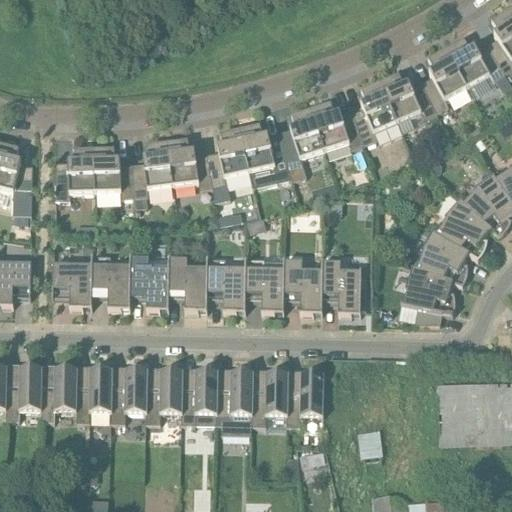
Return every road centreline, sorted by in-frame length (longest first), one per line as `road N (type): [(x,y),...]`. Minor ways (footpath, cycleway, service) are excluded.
road 1 (residential): [(511,272),(478,333),(453,350),(0,343)]
road 2 (residential): [(464,0),(341,65),(223,100),(120,115),(45,117),(0,108)]
